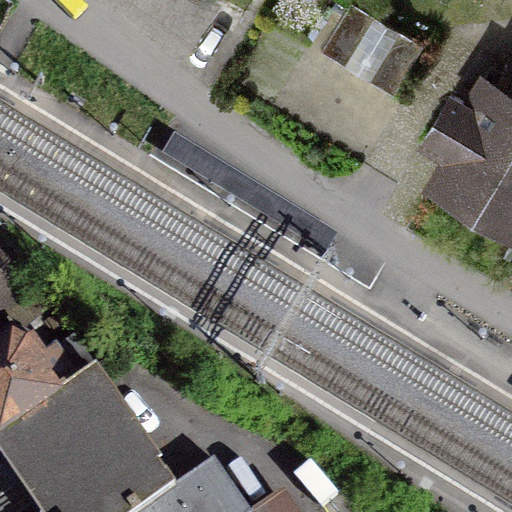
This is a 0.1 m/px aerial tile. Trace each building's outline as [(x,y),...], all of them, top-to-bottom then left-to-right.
[(351,0),(323,47),(349,63),(378,13),(355,0),(351,0)] [(370,78),(396,94),(425,44),(400,29),(370,78)] [(437,175),(511,220),(511,82),(506,92),(493,84),(477,110),(450,94),(426,133),(453,149),(437,175)] [(326,258),(339,237),(175,137),(162,158),(326,258)] [(0,256),(0,313),(28,286),(0,256)] [(0,344),(0,433),(77,383),(56,350),(6,340),(0,344)] [(246,511),(218,469),(173,499),(89,374),(77,383),(0,433),(0,455),(37,511),(246,511)]
